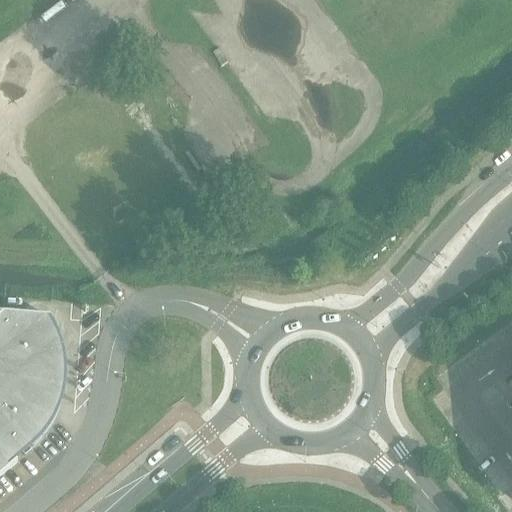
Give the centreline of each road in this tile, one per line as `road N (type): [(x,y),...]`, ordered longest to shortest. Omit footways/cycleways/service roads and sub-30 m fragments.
road 1 (secondary): [(511,169),(462,211),(411,273),(342,327)]
road 2 (secondary): [(368,355),(511,235)]
road 3 (secondary): [(249,396),(116,511)]
road 4 (secondary): [(342,327),(306,319),(272,332),(250,365),(249,396)]
road 5 (secondary): [(164,511),(268,428)]
